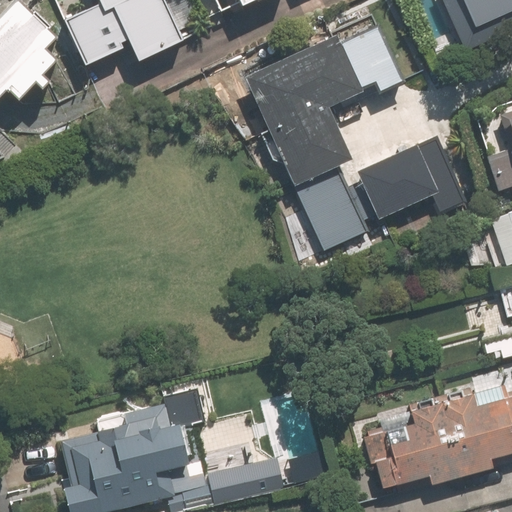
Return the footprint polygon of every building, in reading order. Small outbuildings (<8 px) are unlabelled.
[(67,32),(31,0),(15,0),(0,17),(0,158),(11,154),(0,144),(0,137),(11,126),(0,116),(0,106),(18,86),(30,98),(46,80),(53,86),(61,78),(54,71),(68,56),(56,45),(67,32)] [(131,46),(139,62),(191,38),(173,0),(109,0),(110,0),(72,18),(94,64),(131,46)] [(222,0),(228,12),(254,0),(222,0)] [(511,0),(450,0),(442,4),(462,50),(511,28),(511,0)] [(441,135),(363,168),(368,179),(352,186),(342,164),(358,157),(335,105),(369,90),(366,84),(382,78),(386,89),(407,80),(384,27),(348,42),(344,34),(251,74),(326,248),(371,229),(368,223),(436,194),(442,209),(468,198),(441,135)] [(511,110),(505,113),(511,133),(511,148),(493,154),(504,190),(511,187),(511,110)] [(511,208),(494,214),(511,268),(511,208)] [(382,460),(389,486),(436,473),(438,481),(500,465),(497,456),(511,452),(511,396),(508,384),(418,408),(422,421),(366,436),(373,462),(382,460)] [(69,486),(75,511),(102,511),(185,492),(188,507),(284,484),(279,463),(265,466),(263,458),(194,475),(191,462),(198,461),(189,425),(209,420),(201,386),(168,394),(170,402),(127,413),(129,423),(65,438),(77,484),(69,486)]
